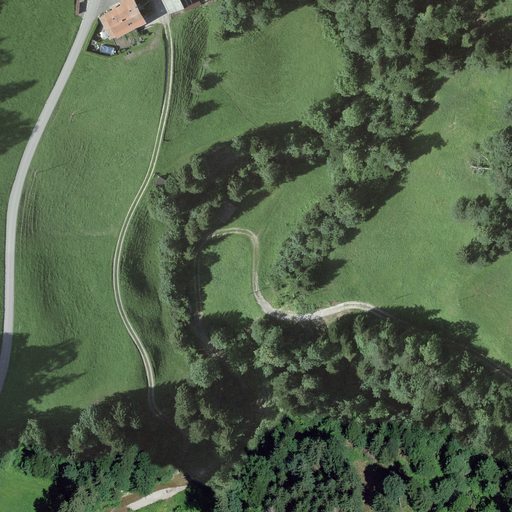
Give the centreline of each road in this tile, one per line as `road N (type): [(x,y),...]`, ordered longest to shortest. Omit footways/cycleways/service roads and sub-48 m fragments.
road 1 (track): [(511,377),(373,310),(279,315),(261,299),(255,239),(238,230),(203,238),(196,268),(200,328),(219,378),(212,423),(187,434),(161,417),(115,283),(176,61),(158,0)]
road 2 (unclassified): [(94,0),(18,172),(0,364)]
